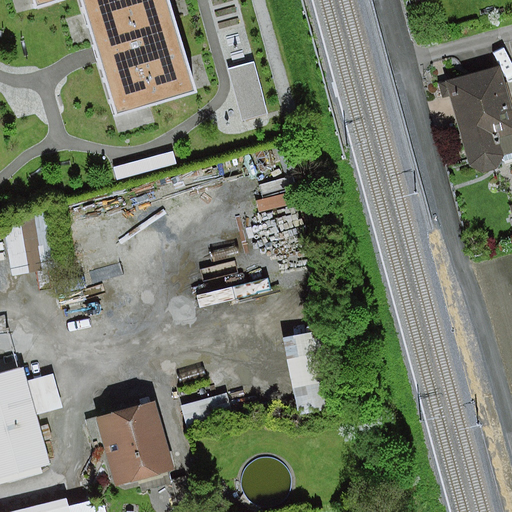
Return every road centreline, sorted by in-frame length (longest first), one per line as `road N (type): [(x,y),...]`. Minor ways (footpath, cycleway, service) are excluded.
road 1 (residential): [(408,62),(459,262)]
road 2 (track): [(459,262),(511,458)]
